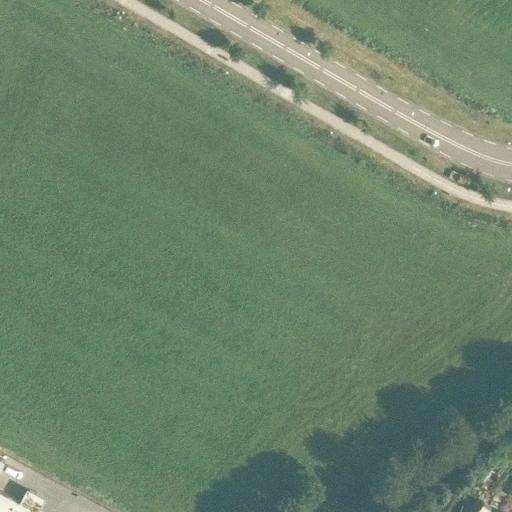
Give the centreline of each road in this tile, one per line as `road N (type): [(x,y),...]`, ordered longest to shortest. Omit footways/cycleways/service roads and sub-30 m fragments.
road 1 (tertiary): [(200,0),(447,141),(511,167)]
road 2 (track): [(372,511),(511,416)]
